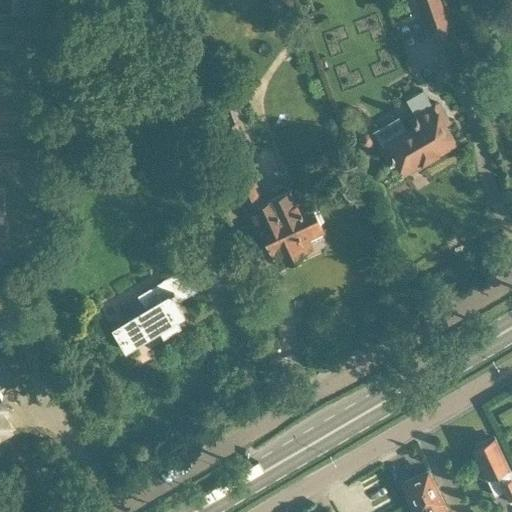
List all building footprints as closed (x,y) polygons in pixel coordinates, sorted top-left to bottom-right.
[(432,0),(411,0),(425,37),(444,31),(432,0)] [(32,1),(24,1),(25,13),(33,13),(32,1)] [(33,13),(25,13),(25,25),(34,25),(33,13)] [(35,69),(27,69),(28,81),(36,81),(35,69)] [(380,145),(384,153),(388,160),(394,157),(399,165),(415,156),(419,163),(455,142),(441,118),(445,115),(438,102),(432,105),(422,89),(406,99),(415,115),(406,120),(411,127),(380,145)] [(36,91),(28,92),(29,104),(37,103),(36,91)] [(37,103),(29,104),(29,116),(37,116),(37,103)] [(229,107),(196,122),(208,149),(241,133),(229,107)] [(359,138),(359,139),(359,140),(359,141),(360,143),(361,144),(362,144),(363,145),(364,146),(365,146),(366,146),(368,146),(369,145),(370,144),(371,144),(372,143),(372,141),(373,140),(373,139),(373,138),(372,136),(372,135),(371,134),(370,133),(369,133),(368,132),(366,132),(365,132),(364,132),(363,133),(362,133),(361,134),(360,135),(359,136),(359,138)] [(40,137),(32,137),(33,149),(41,149),(40,137)] [(41,149),(33,149),(33,161),(41,161),(41,149)] [(229,172),(259,237),(263,236),(274,259),(283,254),(286,261),(302,253),(301,252),(295,240),(296,238),(303,235),(305,239),(306,238),(323,230),(307,196),(293,203),(287,192),(265,202),(248,163),(229,172)] [(176,301),(201,286),(188,265),(137,295),(145,308),(112,328),(125,350),(158,330),(163,338),(181,328),(176,320),(184,315),(176,301)] [(0,435),(11,429),(0,410),(5,407),(0,397),(0,392),(14,384),(2,364),(0,364),(0,435)] [(506,490),(511,501),(511,500),(511,473),(495,438),(490,441),(488,438),(475,444),(476,447),(473,449),(495,496),(506,490)] [(441,500),(427,470),(404,481),(411,495),(408,496),(415,511),(422,509),(422,511),(446,511),(445,508),(444,509),(440,501),(441,500)]
